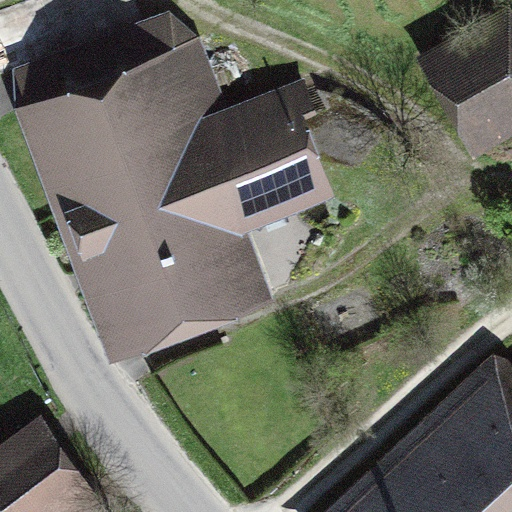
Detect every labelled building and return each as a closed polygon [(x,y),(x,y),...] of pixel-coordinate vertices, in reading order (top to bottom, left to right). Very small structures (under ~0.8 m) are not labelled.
[(0,21),(0,78),(1,81),(50,58),(27,9),(0,21)] [(483,146),(511,129),(511,20),(507,12),(431,53),(483,146)] [(24,72),(126,320),(235,278),(213,212),(306,176),(312,194),(326,189),(299,116),(314,111),(305,88),(184,132),(144,26),(24,72)] [(360,511),(511,511),(511,374),(507,379),(505,376),(360,511)] [(97,511),(47,439),(0,472),(0,511),(97,511)]
